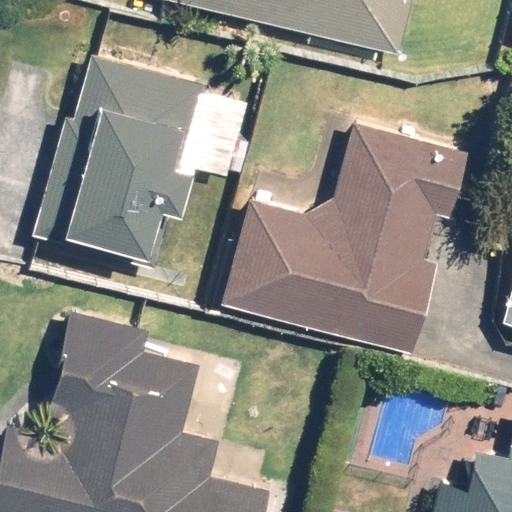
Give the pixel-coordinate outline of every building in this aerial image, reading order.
[(237,0),(397,39),(406,0),(237,0)] [(202,70),(92,39),(41,223),(151,253),(202,70)] [(249,186),(220,287),(410,340),(466,142),(356,111),(336,181),(301,201),(249,186)] [(8,413),(0,446),(0,511),(4,511),(257,511),(267,476),(207,462),(216,427),(180,418),(197,350),(139,336),(144,317),(74,300),(44,421),(8,413)] [(511,511),(511,419),(506,442),(477,435),(467,474),(439,467),(427,511),(511,511)]
